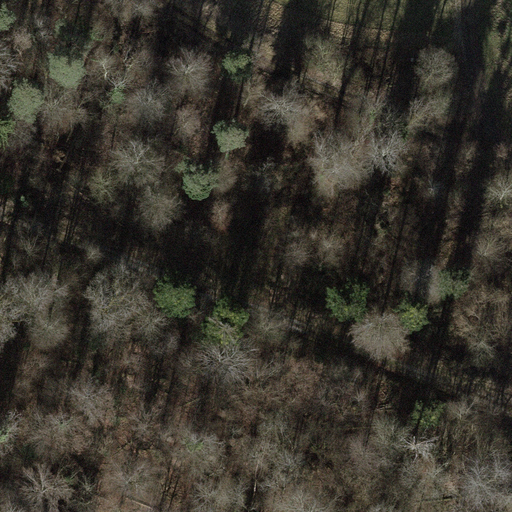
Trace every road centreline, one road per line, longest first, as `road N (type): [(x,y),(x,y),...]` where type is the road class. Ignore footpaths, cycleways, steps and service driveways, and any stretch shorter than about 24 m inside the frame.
road 1 (track): [(511,411),(0,214)]
road 2 (track): [(498,152),(442,140),(221,44),(151,0)]
road 3 (track): [(462,0),(468,67),(498,152)]
